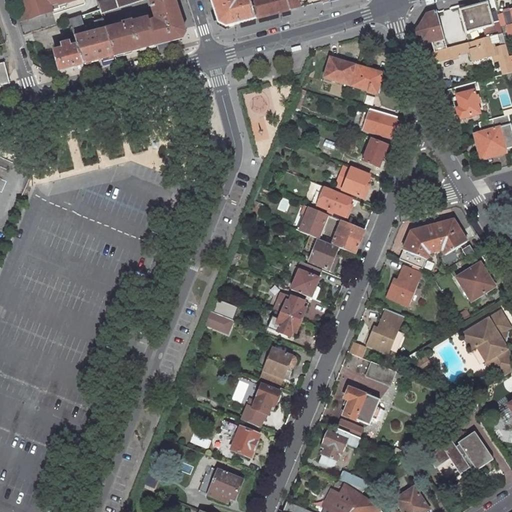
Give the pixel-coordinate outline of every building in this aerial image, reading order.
[(20,0),(27,21),(54,12),(53,8),(79,0),(20,0)] [(106,27),(114,54),(156,43),(176,37),(180,31),(182,26),(176,6),(173,0),(97,0),(100,8),(101,11),(132,0),(147,0),(153,13),(154,17),(148,19),(148,18),(147,16),(106,27)] [(210,0),(216,18),(229,24),(254,17),(248,0),(210,0)] [(289,8),(286,0),(248,0),(254,17),(289,8)] [(297,0),(286,0),(289,8),(299,6),(297,0)] [(458,9),(465,32),(491,25),(494,33),(501,31),(499,25),(497,19),(491,21),(485,1),(458,9)] [(511,8),(501,11),(501,12),(504,23),(508,36),(511,35),(511,8)] [(414,31),(417,44),(430,41),(442,37),(434,10),(424,13),(414,31)] [(497,19),(499,25),(504,23),(501,12),(496,14),(497,19)] [(77,43),(83,62),(114,54),(106,27),(103,17),(95,20),(98,30),(83,34),(79,24),(82,23),(79,15),(69,18),(77,43)] [(473,39),(453,44),(445,46),(433,50),(420,53),(423,63),(450,55),(450,56),(475,50),(477,57),(485,55),(484,50),(491,53),(492,59),(497,57),(502,74),(511,72),(511,70),(509,60),(507,55),(503,41),(501,31),(494,33),(473,39)] [(61,47),(53,50),(59,68),(83,62),(77,43),(69,45),(66,35),(58,38),(61,47)] [(442,37),(430,41),(433,50),(445,46),(442,37)] [(338,60),(330,58),(323,76),(348,84),(355,65),(339,60),(338,60)] [(374,71),(357,65),(351,85),(375,93),(382,74),(374,72),(374,71)] [(465,115),(477,112),(469,83),(449,89),(455,108),(450,110),(452,118),(465,115)] [(294,101),(298,102),(304,89),(299,88),(294,101)] [(357,127),(362,128),(369,108),(364,107),(357,127)] [(369,108),(362,128),(389,136),(396,116),(369,108)] [(483,154),(511,145),(511,130),(507,113),(478,121),(481,131),(477,132),(483,154)] [(369,138),(361,159),(378,165),(386,144),(369,138)] [(342,187),(342,189),(363,198),(372,176),(350,168),(350,170),(343,167),(335,184),(342,187)] [(318,205),(343,214),(348,202),(351,196),(326,186),(318,205)] [(347,216),(352,204),(348,202),(343,214),(347,216)] [(320,229),(323,231),(329,214),(308,206),(297,231),(318,239),(323,241),(325,236),(318,234),(320,229)] [(292,219),(289,227),(295,230),(298,221),(292,219)] [(341,219),(332,242),(329,241),(329,243),(337,247),(354,253),(364,228),(341,219)] [(452,219),(411,229),(403,249),(426,258),(428,252),(442,249),(444,253),(465,240),(452,219)] [(318,239),(308,260),(329,268),(337,247),(329,243),(323,241),(318,239)] [(472,250),(468,244),(461,248),(465,254),(472,250)] [(315,299),(320,287),(315,285),(321,269),(298,260),(295,269),(298,270),(290,289),(292,290),(305,295),(315,299)] [(480,262),(456,277),(471,301),(494,287),(480,262)] [(421,271),(403,263),(397,277),(394,276),(386,295),(407,304),(421,271)] [(285,287),(290,275),(284,273),(279,285),(285,287)] [(268,289),(282,295),(285,288),(271,283),(268,289)] [(300,320),(305,308),(301,306),(303,300),(305,295),(292,290),(287,302),(285,301),(282,308),(279,307),(278,311),(300,320)] [(204,324),(213,328),(219,313),(210,310),(204,324)] [(288,341),(292,330),(295,332),(300,320),(278,311),(275,320),(273,320),(268,333),(288,341)] [(399,318),(383,311),(377,326),(374,332),(370,331),(366,342),(388,351),(399,325),(397,325),(399,318)] [(511,358),(499,338),(501,330),(508,326),(500,313),(493,317),(491,314),(472,326),(473,327),(461,334),(469,348),(474,345),(474,347),(475,346),(479,353),(482,351),(487,358),(484,360),(496,380),(511,369),(511,358)] [(363,358),(368,347),(355,341),(350,352),(363,358)] [(263,347),(257,365),(264,368),(263,370),(259,381),(277,389),(282,377),(285,368),(291,371),(296,358),(290,356),(271,348),(271,351),(263,347)] [(420,360),(414,350),(401,359),(404,365),(411,361),(417,370),(426,364),(422,358),(420,360)] [(365,358),(360,372),(383,381),(388,367),(365,358)] [(261,384),(251,407),(253,408),(250,414),(262,419),(265,412),(267,413),(272,401),(275,402),(279,400),(281,395),(280,392),(261,384)] [(380,399),(350,386),(345,397),(349,399),(343,413),(369,423),(372,416),(377,405),(380,399)] [(383,407),(377,405),(372,416),(378,419),(383,407)] [(230,430),(235,418),(227,416),(223,427),(230,430)] [(361,426),(341,418),(337,428),(358,436),(361,426)] [(234,437),(230,447),(249,455),(258,432),(240,425),(237,432),(234,430),(231,436),(234,437)] [(329,465),(334,463),(343,441),(346,442),(345,445),(350,446),(351,445),(354,446),(358,436),(337,428),(335,433),(328,431),(323,442),(326,442),(318,461),(329,465)] [(492,458),(474,430),(465,436),(464,435),(464,433),(464,432),(458,430),(458,432),(458,436),(459,437),(460,440),(458,441),(459,444),(456,446),(453,441),(449,437),(440,444),(429,433),(418,444),(446,482),(469,467),(473,472),(477,470),(476,469),(492,458)] [(357,444),(387,456),(390,449),(380,445),(359,437),(357,444)] [(208,493),(220,498),(223,493),(228,495),(234,497),(242,479),(217,469),(212,467),(210,473),(205,472),(199,490),(208,493)] [(155,489),(161,474),(146,469),(141,483),(155,489)] [(369,482),(340,470),(337,478),(346,481),(363,489),(369,482)] [(339,493),(331,489),(323,505),(331,509),(329,511),(316,511),(286,500),(280,511),(348,511),(362,495),(359,493),(363,489),(346,481),(339,493)] [(417,493),(412,486),(393,499),(401,511),(423,511),(428,509),(422,500),(424,499),(419,491),(417,493)] [(370,511),(372,510),(377,504),(362,495),(348,511),(370,511)]
